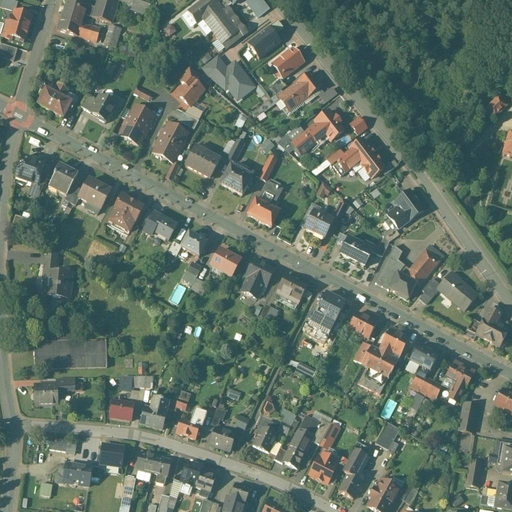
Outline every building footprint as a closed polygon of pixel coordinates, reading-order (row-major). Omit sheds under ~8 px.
[(17,3),(6,0),(1,0),(0,4),(0,8),(14,13),(15,13),(17,3)] [(87,3),(76,0),(67,0),(64,13),(63,12),(57,32),(77,38),(77,37),(81,25),(83,16),(92,18),(95,9),(86,7),(87,3)] [(118,1),(113,0),(97,0),(95,9),(92,18),(92,19),(111,24),(118,2),(118,1)] [(202,0),(187,12),(197,25),(202,20),(222,46),(239,33),(222,11),(219,7),(220,7),(214,0),(202,0)] [(214,0),(220,7),(219,7),(222,11),(235,1),(234,0),(214,0)] [(269,11),(260,0),(250,0),(245,4),(257,20),(269,11)] [(15,13),(14,13),(10,24),(6,23),(1,38),(12,41),(12,39),(24,42),(31,18),(15,13)] [(269,29),(274,36),(283,29),(278,22),(269,29)] [(100,30),(81,25),(77,37),(96,43),(100,30)] [(170,26),(164,31),(169,37),(175,32),(170,26)] [(121,30),(109,27),(104,45),(115,49),(121,30)] [(258,60),(280,44),(274,36),(269,29),(247,45),(258,60)] [(239,33),(222,46),(226,51),(243,38),(239,33)] [(24,42),(12,39),(12,41),(11,41),(11,44),(22,47),(24,42)] [(57,39),(54,50),(63,53),(66,41),(57,39)] [(17,50),(0,45),(0,55),(3,57),(2,59),(13,63),(17,50)] [(292,50),(271,66),(282,80),(303,64),(292,50)] [(204,69),(210,77),(223,67),(217,59),(204,69)] [(225,91),(227,89),(237,102),(254,89),(234,64),(226,71),(223,67),(210,77),(225,91)] [(190,69),(179,82),(185,87),(177,96),(188,107),(189,107),(190,107),(193,104),(195,103),(198,101),(197,98),(203,92),(195,84),(200,78),(190,69)] [(311,74),(297,84),(307,98),(308,98),(312,95),(315,99),(320,95),(317,91),(321,88),(311,74)] [(285,88),(279,82),(270,90),(275,96),(285,88)] [(52,94),(45,90),(44,91),(41,89),(36,99),(40,101),(37,106),(50,113),(63,87),(57,84),(52,94)] [(297,84),(278,99),(289,112),(307,98),(297,84)] [(68,90),(63,87),(50,113),(63,119),(66,114),(69,116),(74,106),(71,104),(63,100),(68,90)] [(150,96),(136,89),(133,94),(147,101),(150,96)] [(87,96),(80,109),(90,115),(90,114),(97,102),(87,96)] [(116,106),(100,98),(97,102),(90,114),(90,115),(98,119),(97,121),(105,125),(116,106)] [(497,98),(485,110),(494,119),(506,107),(497,98)] [(267,103),(261,108),(264,112),(270,107),(267,103)] [(153,117),(135,107),(127,122),(148,133),(150,128),(149,125),(153,117)] [(203,113),(190,107),(189,107),(188,107),(184,114),(182,113),(198,122),(203,113)] [(317,129),(313,132),(310,130),(307,132),(316,143),(323,137),(330,145),(346,135),(329,110),(312,123),(317,129)] [(198,122),(182,113),(178,123),(193,131),(198,122)] [(359,117),(348,123),(356,136),(367,130),(359,117)] [(148,133),(127,122),(119,137),(126,141),(128,144),(131,143),(138,146),(142,139),(145,138),(148,133)] [(178,128),(175,129),(168,125),(164,133),(161,133),(158,139),(179,150),(187,135),(179,131),(178,128)] [(293,143),(291,145),(295,150),(300,156),(316,143),(307,132),(293,143)] [(511,134),(509,134),(502,156),(511,158),(511,134)] [(118,138),(112,135),(105,147),(111,150),(118,138)] [(288,135),(276,144),(288,155),(295,150),(291,145),(293,143),(288,135)] [(179,150),(158,139),(156,143),(157,147),(153,154),(160,158),(161,161),(164,160),(171,164),(179,150)] [(268,140),(261,147),(267,153),(274,146),(268,140)] [(362,141),(349,151),(359,164),(362,168),(375,158),(362,141)] [(233,147),(227,159),(234,163),(242,148),(235,144),(233,147)] [(220,161),(195,148),(185,167),(209,180),(220,161)] [(339,151),(327,161),(336,173),(341,170),(335,161),(343,156),(339,151)] [(343,156),(335,161),(341,170),(345,174),(359,164),(349,151),(343,156)] [(44,166),(23,158),(15,179),(36,186),(36,187),(40,176),(44,166)] [(267,161),(258,179),(265,183),(274,165),(267,161)] [(78,175),(59,165),(53,176),(54,177),(49,188),(66,197),(72,186),(78,175)] [(252,179),(230,167),(220,186),(241,197),(252,179)] [(175,173),(170,170),(165,179),(171,182),(175,173)] [(40,176),(36,187),(36,186),(34,191),(41,193),(46,178),(40,176)] [(110,192),(88,181),(82,192),(78,199),(79,199),(87,204),(89,202),(101,208),(100,210),(100,211),(110,192)] [(282,191),(267,183),(257,202),(272,210),(282,191)] [(321,183),(315,196),(324,201),(331,187),(321,183)] [(66,197),(64,201),(69,204),(77,189),(72,186),(66,197)] [(77,189),(69,204),(75,207),(79,199),(78,199),(82,192),(77,189)] [(409,192),(395,202),(402,211),(400,213),(396,208),(386,215),(398,230),(423,211),(409,192)] [(143,208),(121,197),(114,209),(115,210),(108,223),(129,233),(134,224),(135,224),(138,218),(143,208)] [(342,200),(333,218),(340,221),(347,205),(342,200)] [(257,202),(255,201),(246,216),(270,229),(279,213),(272,210),(257,202)] [(101,208),(89,202),(87,204),(84,209),(97,216),(100,211),(100,210),(101,208)] [(148,211),(140,226),(145,229),(154,214),(148,211)] [(332,223),(313,213),(304,230),(323,240),(332,223)] [(176,227),(157,217),(158,216),(154,214),(145,229),(168,242),(176,227)] [(129,233),(108,223),(107,226),(127,236),(129,233)] [(395,231),(384,239),(387,244),(399,236),(395,231)] [(206,244),(188,234),(180,248),(198,258),(206,244)] [(384,239),(375,255),(381,258),(388,245),(387,244),(384,239)] [(364,248),(348,240),(339,256),(363,268),(373,249),(366,244),(364,248)] [(443,258),(429,246),(425,251),(439,263),(443,258)] [(425,251),(409,271),(397,262),(401,254),(394,247),(375,285),(388,292),(388,291),(397,295),(396,296),(406,302),(407,300),(408,301),(416,286),(419,287),(439,263),(425,251)] [(240,262),(220,251),(210,268),(231,279),(240,262)] [(57,255),(45,253),(43,265),(56,267),(57,255)] [(254,260),(246,277),(248,278),(241,292),(257,300),(264,286),(266,287),(266,286),(274,271),(267,267),(268,265),(262,262),(261,264),(254,260)] [(201,269),(192,264),(187,272),(197,278),(201,269)] [(47,280),(46,294),(43,294),(41,312),(40,312),(49,313),(50,299),(70,301),(73,274),(56,273),(56,267),(43,265),(42,280),(47,280)] [(197,278),(187,272),(183,280),(192,286),(196,280),(197,278)] [(460,282),(451,274),(440,287),(437,291),(464,313),(477,298),(459,283),(460,282)] [(298,283),(286,277),(276,295),(285,300),(287,297),(298,303),(306,288),(305,287),(306,285),(299,282),(298,283)] [(208,286),(196,280),(192,286),(190,290),(202,296),(208,286)] [(432,280),(421,292),(428,298),(435,289),(437,291),(440,287),(432,280)] [(266,287),(264,286),(257,300),(256,301),(265,306),(274,290),(266,286),(266,287)] [(344,304),(326,295),(315,315),(333,325),(344,304)] [(277,314),(270,311),(264,323),(270,326),(277,314)] [(489,312),(484,320),(481,325),(475,336),(476,337),(499,349),(507,332),(495,325),(499,317),(489,312)] [(376,325),(356,314),(348,330),(368,341),(376,325)] [(481,325),(473,321),(462,336),(473,342),(476,337),(475,336),(481,325)] [(339,330),(329,325),(321,340),(331,345),(339,330)] [(402,335),(390,329),(380,348),(381,348),(399,358),(400,358),(408,341),(401,338),(402,335)] [(246,346),(251,350),(258,344),(253,339),(246,346)] [(106,342),(34,344),(35,371),(106,369),(106,342)] [(363,344),(353,362),(361,366),(371,348),(363,344)] [(312,382),(316,372),(299,364),(305,351),(293,346),(283,369),(312,382)] [(380,350),(373,346),(372,349),(371,348),(361,366),(366,369),(387,380),(388,380),(397,362),(399,358),(381,348),(380,350)] [(438,357),(418,346),(409,362),(421,368),(429,373),(438,357)] [(474,373),(455,363),(444,382),(445,382),(446,380),(455,385),(451,392),(449,391),(448,392),(451,394),(448,399),(457,404),(474,373)] [(421,368),(410,389),(418,393),(422,384),(423,385),(425,380),(429,373),(421,368)] [(387,380),(366,369),(358,385),(379,396),(387,380)] [(153,378),(132,378),(131,388),(151,390),(153,378)] [(73,380),(56,380),(57,386),(57,393),(58,393),(71,393),(72,393),(82,392),(82,385),(74,386),(73,380)] [(423,385),(422,384),(418,393),(425,397),(427,393),(432,383),(427,380),(425,380),(423,385)] [(442,388),(432,383),(427,393),(432,395),(430,399),(435,401),(442,388)] [(57,386),(34,386),(34,407),(55,406),(57,406),(57,393),(57,386)] [(230,389),(227,396),(238,400),(241,393),(230,389)] [(511,396),(502,391),(494,406),(511,415),(511,396)] [(190,398),(180,394),(178,400),(188,404),(190,398)] [(188,404),(178,400),(175,408),(185,412),(188,404)] [(160,403),(154,401),(152,410),(145,409),(140,426),(161,431),(168,403),(161,401),(160,403)] [(123,404),(113,402),(110,419),(130,422),(133,406),(131,405),(131,403),(123,402),(123,404)] [(474,435),(479,406),(463,403),(458,432),(474,435)] [(75,412),(69,408),(65,415),(70,419),(75,412)] [(296,416),(282,410),(280,415),(284,418),(282,422),(291,426),(296,416)] [(206,415),(195,411),(190,424),(200,427),(199,428),(202,428),(206,415)] [(234,425),(244,429),(248,419),(238,415),(234,425)] [(220,419),(214,417),(212,420),(213,421),(209,431),(214,433),(215,430),(216,430),(220,419)] [(287,453),(282,463),(283,463),(296,470),(310,442),(318,447),(329,426),(321,421),(319,425),(305,418),(287,453)] [(190,424),(181,421),(176,435),(195,441),(199,428),(200,427),(190,424)] [(291,426),(282,422),(278,431),(286,435),(291,426)] [(399,431),(386,424),(375,445),(388,452),(399,431)] [(329,426),(318,447),(325,450),(327,451),(332,442),(333,442),(339,430),(329,426)] [(276,436),(261,429),(252,447),(268,454),(276,436)] [(216,430),(215,430),(214,433),(209,446),(229,453),(234,437),(216,430)] [(68,443),(51,440),(49,451),(66,454),(68,443)] [(333,442),(332,442),(327,451),(341,458),(345,448),(333,442)] [(370,450),(357,443),(353,451),(354,452),(355,451),(366,457),(370,450)] [(123,448),(102,445),(99,466),(120,469),(123,448)] [(280,450),(274,461),(282,465),(283,463),(282,463),(287,453),(280,450)] [(327,451),(325,450),(311,478),(327,486),(341,458),(327,451)] [(511,451),(504,450),(500,474),(511,475),(511,451)] [(354,452),(342,474),(347,476),(354,480),(366,457),(355,451),(354,452)] [(155,458),(140,454),(136,470),(151,474),(155,458)] [(170,462),(155,458),(151,474),(157,476),(155,483),(164,486),(166,478),(170,462)] [(481,464),(470,462),(468,474),(479,476),(481,464)] [(202,469),(187,464),(180,483),(195,488),(201,473),(202,469)] [(92,470),(65,466),(65,470),(62,469),(60,471),(59,475),(58,475),(56,476),(55,482),(56,484),(63,485),(63,484),(89,488),(92,470)] [(215,478),(201,473),(195,488),(209,493),(215,478)] [(479,476),(468,474),(466,487),(477,489),(479,476)] [(354,480),(347,476),(338,493),(352,501),(362,484),(354,480)] [(135,480),(125,478),(121,500),(131,502),(135,480)] [(401,492),(382,481),(376,491),(374,490),(373,489),(373,490),(372,491),(368,493),(370,497),(369,498),(368,499),(369,499),(372,500),(367,509),(373,511),(372,511),(387,511),(391,505),(393,506),(394,503),(401,492)] [(50,496),(52,485),(41,483),(39,494),(50,496)] [(250,491),(235,485),(229,499),(229,500),(244,505),(244,506),(250,491)] [(511,511),(511,487),(498,486),(496,500),(481,497),(479,507),(494,509),(511,511)] [(411,489),(403,503),(410,506),(417,492),(411,489)] [(459,494),(450,501),(455,507),(463,501),(459,494)] [(165,511),(169,498),(161,496),(157,511),(165,511)] [(197,497),(192,511),(198,511),(203,498),(197,497)] [(229,500),(229,499),(227,498),(223,511),(222,511),(242,511),(244,505),(229,500)] [(218,505),(203,501),(199,511),(216,511),(217,509),(218,505)] [(284,511),(268,503),(263,511),(284,511)]
